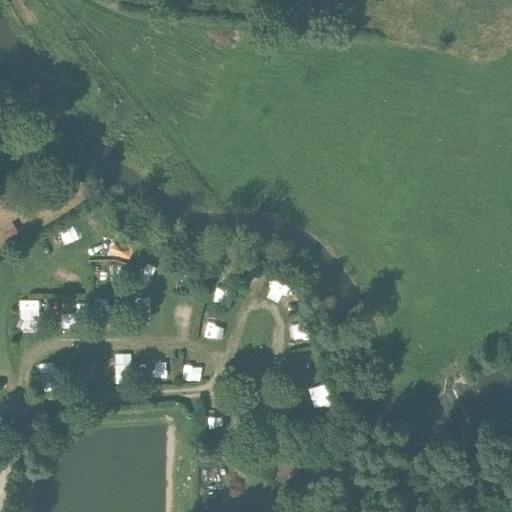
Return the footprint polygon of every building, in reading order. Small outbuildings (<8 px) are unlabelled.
[(8,228),(7,228),(13,237),(19,233),(14,224),(13,225),(8,228)] [(214,296),(238,305),(244,291),(220,282),(214,296)] [(24,297),(24,326),(44,327),(45,297),(24,297)] [(207,314),(205,335),(224,337),(226,316),(207,314)] [(306,314),(292,317),(296,337),(310,334),(306,314)] [(302,376),(322,372),(317,350),(298,355),(302,376)]
